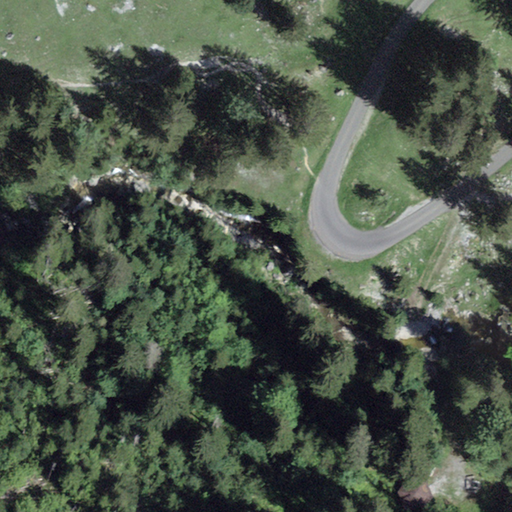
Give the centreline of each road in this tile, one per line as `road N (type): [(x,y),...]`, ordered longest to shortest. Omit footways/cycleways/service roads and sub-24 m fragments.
road 1 (unclassified): [(424,0),(394,37),(337,157),(321,213),(328,234),(356,244),(384,232),(474,185),(511,149)]
road 2 (track): [(474,185),(421,304),(418,330),(480,511)]
